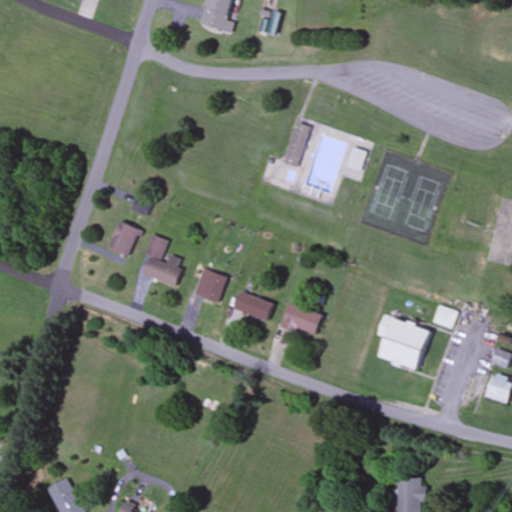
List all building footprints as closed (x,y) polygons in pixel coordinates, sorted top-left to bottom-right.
[(210,0),(204,25),(229,31),(237,0),(210,0)] [(314,129),(300,123),(285,163),(299,168),(314,129)] [(371,154),(354,147),(343,175),(359,182),(371,154)] [(144,232),(125,223),(112,249),(131,258),(144,232)] [(181,286),(186,270),(183,269),(185,260),(169,256),(173,241),(155,237),(144,277),(181,286)] [(202,296),(211,272),(239,282),(229,307),(202,296)] [(250,297),(283,308),(277,325),(244,314),(250,297)] [(326,316),(292,304),(284,327),(319,339),(326,316)] [(460,313),(442,307),(436,322),(454,329),(460,313)] [(389,362),(403,322),(439,335),(426,374),(389,362)] [(511,362),(511,354),(500,350),(495,364),(510,369),(511,362)] [(510,405),(511,398),(511,379),(497,374),(489,398),(510,405)] [(424,511),(424,503),(431,503),(431,487),(425,487),(425,478),(401,478),(401,511),(424,511)] [(60,511),(86,511),(66,479),(48,490),(60,511)]
